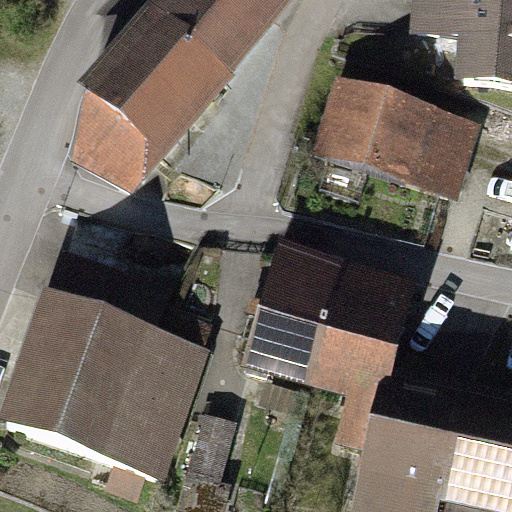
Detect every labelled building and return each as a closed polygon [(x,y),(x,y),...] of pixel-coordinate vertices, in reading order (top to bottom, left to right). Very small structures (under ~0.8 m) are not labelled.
[(170,0),(93,91),(78,166),(132,195),(161,152),(287,0),(170,0)] [(480,46),(475,91),(511,94),(511,0),(422,0),(418,39),(480,46)] [(356,104),(333,182),(446,216),(469,137),(356,104)] [(284,255),(249,370),(314,385),(345,277),(284,255)] [(407,301),(345,277),(314,385),(359,396),(346,440),(371,447),(385,384),(407,301)] [(60,295),(16,434),(139,473),(184,335),(60,295)] [(371,447),(355,511),(437,511),(441,498),(449,500),(471,403),(385,384),(371,447)] [(511,511),(511,411),(471,403),(449,500),(502,511),(511,511)] [(215,511),(225,511),(242,421),(207,414),(190,507),(215,511)]
